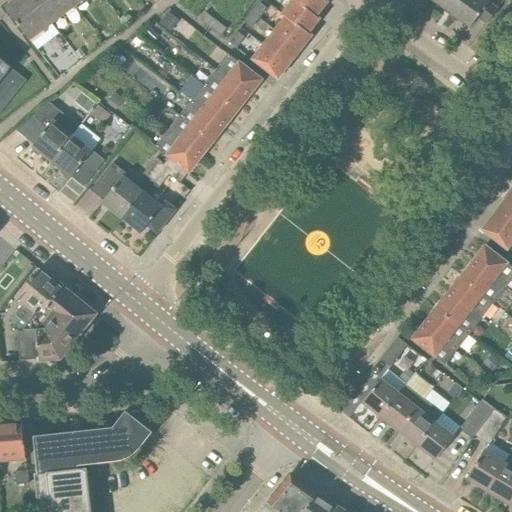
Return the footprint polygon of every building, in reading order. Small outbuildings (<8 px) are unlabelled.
[(53,24),(35,0),(15,0),(5,8),(30,41),(53,24)] [(75,7),(70,0),(35,0),(53,24),(75,7)] [(319,20),(294,0),(283,14),(286,17),(311,36),(309,34),(319,20)] [(293,0),(294,0),(319,20),(320,20),(316,17),(327,3),(323,0),(293,0)] [(440,0),(438,3),(455,15),(465,0),(440,0)] [(465,0),(455,15),(471,27),(478,17),(487,23),(498,9),(489,3),(491,0),(465,0)] [(259,2),(251,12),(259,18),(267,8),(259,2)] [(170,31),(179,20),(170,12),(160,23),(170,31)] [(259,18),(251,12),(244,22),(252,28),(259,18)] [(211,28),(216,21),(205,13),(200,20),(211,28)] [(311,36),(286,17),(275,31),(300,50),(311,36)] [(227,29),(216,21),(211,28),(221,36),(227,29)] [(150,41),(156,34),(149,28),(143,36),(150,41)] [(300,50),(275,31),(265,45),(289,64),(300,50)] [(237,48),(245,38),(238,32),(230,42),(237,48)] [(139,48),(143,43),(136,38),(132,42),(139,48)] [(165,61),(145,45),(140,51),(160,67),(165,61)] [(289,64),(265,45),(253,60),(278,79),(289,64)] [(120,68),(127,59),(118,53),(111,62),(120,68)] [(228,54),(216,69),(250,95),(262,80),(228,54)] [(108,72),(112,67),(105,61),(102,66),(108,72)] [(7,71),(0,65),(0,113),(24,84),(7,71)] [(250,95),(216,69),(204,85),(237,111),(250,95)] [(237,111),(204,85),(192,76),(180,91),(192,101),(225,127),(237,111)] [(116,110),(125,99),(115,92),(107,103),(116,110)] [(88,112),(95,104),(81,93),(75,102),(88,112)] [(213,142),(225,127),(192,101),(180,116),(213,142)] [(103,124),(111,114),(99,105),(92,115),(103,124)] [(51,161),(72,136),(77,129),(58,113),(52,120),(41,111),(35,118),(17,132),(33,145),(32,146),(51,161)] [(213,142),(180,116),(168,131),(202,157),(213,142)] [(72,136),(51,161),(84,187),(98,170),(104,161),(93,153),(90,151),(97,143),(92,134),(81,125),(77,129),(72,136)] [(202,157),(168,131),(156,147),(169,157),(189,173),(202,157)] [(169,157),(156,147),(152,152),(156,155),(143,172),(152,179),(169,157)] [(189,173),(169,157),(152,179),(160,186),(169,175),(181,184),(189,173)] [(103,202),(122,217),(139,195),(129,187),(133,182),(124,175),(126,173),(113,163),(92,190),(105,200),(103,202)] [(139,195),(122,217),(142,233),(147,225),(158,233),(177,209),(167,201),(162,206),(143,190),(139,195)] [(511,207),(504,201),(493,215),(511,229),(511,207)] [(511,243),(511,229),(493,215),(482,230),(507,250),(511,243)] [(511,267),(485,246),(472,262),(506,288),(511,280),(511,267)] [(506,288),(472,262),(460,277),(494,303),(506,288)] [(25,323),(27,324),(41,306),(45,309),(63,288),(39,269),(15,299),(22,305),(15,314),(17,316),(25,323)] [(494,303),(460,277),(449,292),(477,315),(482,318),(494,303)] [(41,306),(27,324),(24,328),(23,331),(19,332),(19,334),(21,360),(60,358),(95,314),(63,288),(45,309),(41,306)] [(477,315),(449,292),(437,307),(459,325),(470,333),(482,318),(477,315)] [(459,325),(437,307),(425,323),(458,349),(470,333),(459,325)] [(25,323),(17,316),(12,322),(20,329),(25,323)] [(458,349),(425,323),(412,339),(445,365),(458,349)] [(390,366),(407,345),(397,337),(380,358),(390,366)] [(492,372),(500,362),(491,355),(483,365),(492,372)] [(434,367),(430,373),(436,378),(441,372),(434,367)] [(413,374),(406,369),(399,378),(406,383),(413,374)] [(487,376),(479,371),(473,379),(480,385),(487,376)] [(363,402),(382,417),(399,394),(381,379),(363,402)] [(453,399),(461,389),(455,384),(447,395),(453,399)] [(399,394),(382,417),(399,431),(417,408),(399,394)] [(473,438),(475,435),(494,408),(482,400),(458,430),(473,438)] [(417,408),(399,431),(417,445),(435,422),(417,408)] [(494,408),(475,435),(489,444),(506,417),(494,408)] [(79,473),(78,466),(120,461),(122,460),(128,458),(131,456),(137,451),(152,432),(125,411),(113,428),(34,437),(38,479),(40,479),(43,511),(87,511),(83,473),(79,473)] [(0,462),(27,460),(23,421),(0,422),(0,462)] [(435,422),(417,445),(435,460),(454,437),(435,422)] [(467,479),(488,492),(505,464),(484,451),(467,479)] [(511,468),(505,464),(488,492),(509,504),(511,498),(511,468)] [(29,484),(28,471),(14,472),(16,485),(29,484)] [(301,511),(317,493),(295,478),(287,479),(260,511),(301,511)] [(317,493),(301,511),(333,511),(337,507),(317,493)]
